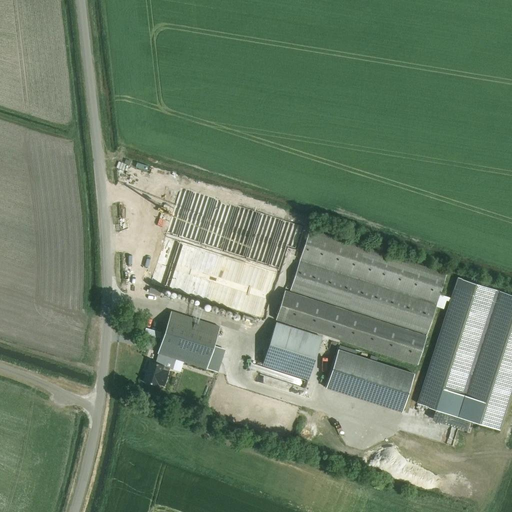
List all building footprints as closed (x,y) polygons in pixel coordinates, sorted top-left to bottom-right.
[(155,284),(267,321),(298,226),(186,189),(155,284)] [(427,335),(446,274),(310,229),(290,290),(427,335)] [(451,298),(440,295),(436,306),(443,309),(446,301),(450,302),(417,404),(500,430),(511,394),(511,294),(457,277),(451,298)] [(292,293),(285,290),(275,319),(283,322),(417,365),(427,336),(292,293)] [(220,327),(171,311),(155,363),(149,361),(143,381),(158,386),(164,367),(173,369),(176,359),(205,369),(220,327)] [(308,380),(322,337),(276,322),(262,365),(308,380)] [(401,416),(413,378),(337,353),(325,391),(401,416)] [(455,425),(451,442),(457,444),(461,427),(455,425)]
